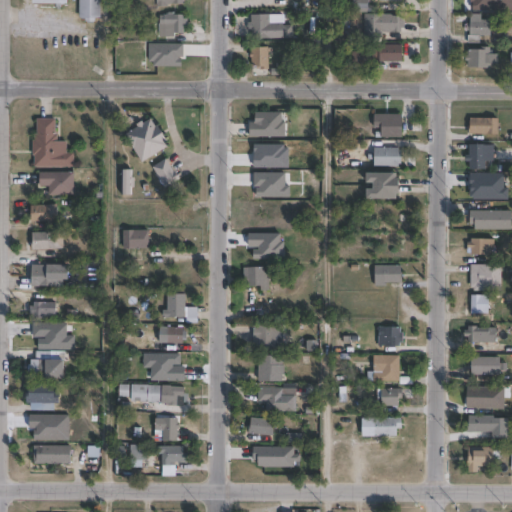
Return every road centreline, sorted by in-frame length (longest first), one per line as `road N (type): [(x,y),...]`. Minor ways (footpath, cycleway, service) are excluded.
road 1 (residential): [(435,511),(441,0)]
road 2 (residential): [(511,87),(0,88)]
road 3 (residential): [(219,511),(220,0)]
road 4 (residential): [(511,486),(0,487)]
road 5 (residential): [(0,487),(6,0)]
